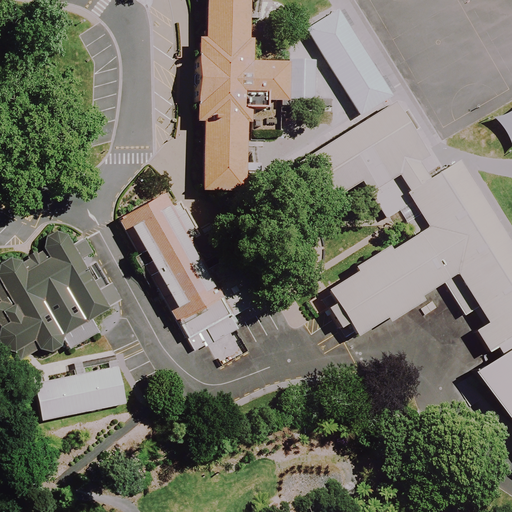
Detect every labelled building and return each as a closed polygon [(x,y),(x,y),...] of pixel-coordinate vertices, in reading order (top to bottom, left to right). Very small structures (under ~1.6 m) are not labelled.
[(256,0),(211,0),(207,200),(253,201),(255,108),(289,108),(290,63),(256,62),(256,0)] [(398,99),(343,7),(310,27),(365,118),(398,99)] [(321,57),(295,56),(294,100),(320,101),(321,57)] [(428,152),(403,108),(300,169),(326,212),(428,152)] [(511,350),(511,239),(466,164),(417,194),(438,230),(333,292),(361,338),(466,276),(511,351),(511,350)] [(247,319),(175,200),(127,229),(198,348),(247,319)] [(76,236),(0,278),(0,290),(18,323),(3,332),(19,360),(35,351),(39,360),(121,314),(76,236)] [(511,350),(511,351),(482,370),(511,415),(511,350)] [(128,368),(45,384),(53,425),(136,410),(128,368)]
